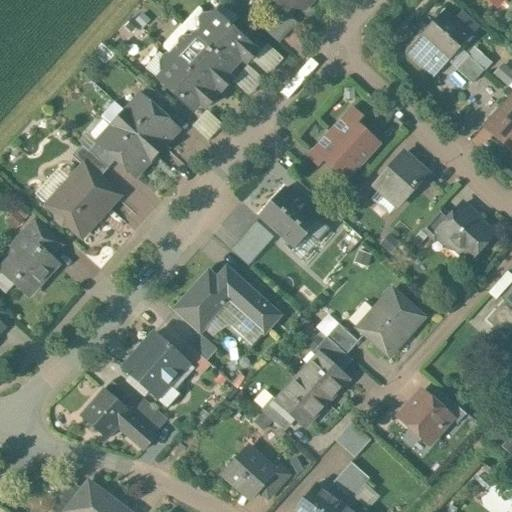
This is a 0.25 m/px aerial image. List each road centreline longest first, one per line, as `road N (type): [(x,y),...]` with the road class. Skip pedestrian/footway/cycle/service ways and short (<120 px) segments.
road 1 (residential): [(2,420),(345,55)]
road 2 (unclassified): [(224,511),(174,485),(54,449),(2,420)]
road 3 (residential): [(511,207),(345,55)]
road 4 (residential): [(370,415),(511,254)]
